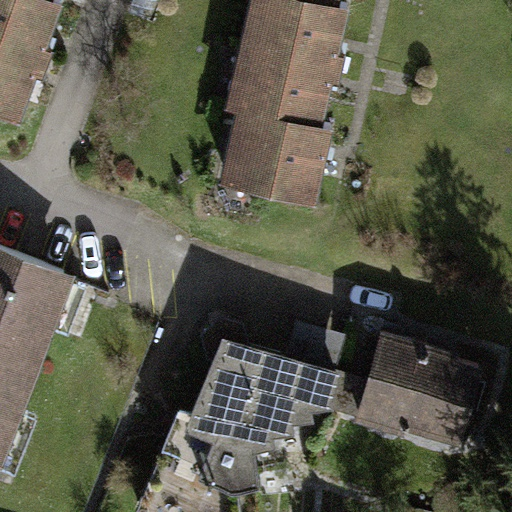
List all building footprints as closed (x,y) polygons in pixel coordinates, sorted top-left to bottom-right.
[(0,0),(0,42),(50,61),(71,5),(59,0),(0,0)] [(335,6),(308,0),(248,0),(237,52),(332,72),(346,8),(335,6)] [(50,61),(0,42),(0,108),(29,119),(50,61)] [(332,72),(237,52),(223,112),(234,115),(320,134),(332,72)] [(315,200),(328,136),(320,134),(234,115),(220,180),(315,200)] [(74,273),(0,250),(0,445),(19,451),(74,273)] [(486,364),(390,332),(374,377),(366,401),(462,434),(486,364)] [(366,401),(374,377),(236,338),(200,419),(270,446),(346,403),(366,401)] [(251,511),(270,446),(200,419),(182,413),(148,510),(153,511),(251,511)]
